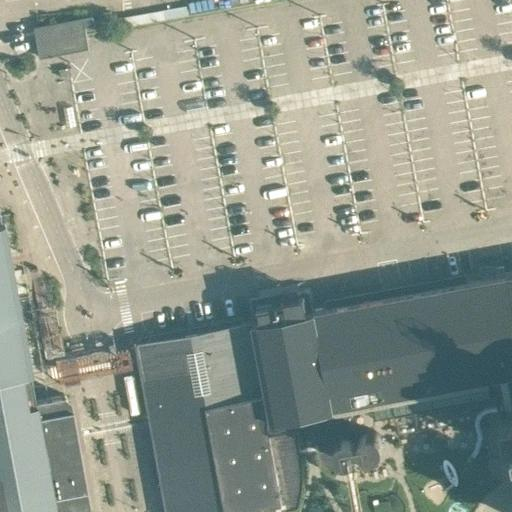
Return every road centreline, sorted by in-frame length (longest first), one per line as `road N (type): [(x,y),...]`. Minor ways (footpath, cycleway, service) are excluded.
road 1 (unknown): [(103,308),(123,291),(131,270),(113,95),(118,62),(128,41),(162,26)]
road 2 (unknown): [(203,289),(162,26)]
road 3 (unknown): [(285,275),(237,14)]
road 4 (unknown): [(350,263),(307,2)]
road 5 (unknown): [(417,251),(372,0)]
road 6 (unknown): [(480,239),(424,0)]
